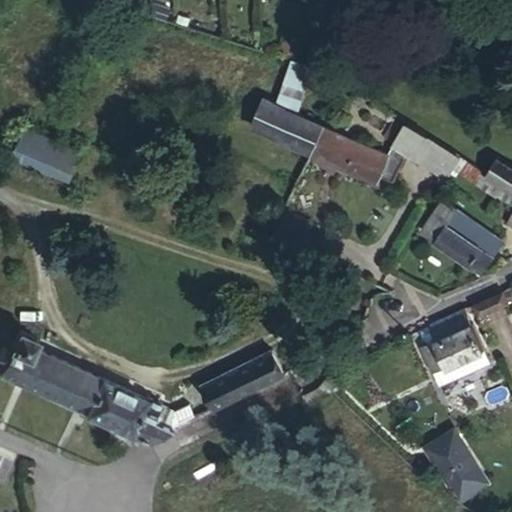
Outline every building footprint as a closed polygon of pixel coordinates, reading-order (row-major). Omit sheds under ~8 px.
[(315,149),(329,116),(253,82),(239,116),(315,149)] [(376,137),(329,116),(315,149),(362,169),(376,137)] [(47,164),(57,138),(29,127),(19,153),(47,164)] [(438,183),(454,153),(415,130),(409,144),(399,140),(396,147),(376,137),(362,169),(380,178),(385,169),(395,175),(402,159),(413,164),(412,166),(429,173),(428,178),(438,183)] [(83,148),(57,138),(47,164),(74,174),(83,148)] [(489,175),(511,188),(511,163),(501,156),(489,175)] [(255,186),(221,170),(213,187),(217,190),(210,209),(240,223),(255,186)] [(456,204),(440,196),(426,226),(492,261),(509,228),(490,218),(482,231),(451,215),(456,204)] [(289,209),(282,223),(306,234),(313,219),(289,209)] [(444,337),(433,342),(444,366),(490,345),(479,322),(475,324),(468,308),(437,323),(444,337)] [(426,324),(424,325),(433,342),(444,337),(437,323),(429,326),(426,324)] [(0,359),(0,368),(149,437),(173,425),(167,418),(173,407),(166,404),(167,398),(151,393),(149,400),(36,347),(40,337),(24,329),(13,356),(3,352),(0,359)] [(444,366),(433,342),(427,345),(445,381),(496,359),(490,345),(444,366)] [(211,384),(219,404),(286,374),(275,354),(211,384)] [(326,378),(318,386),(331,397),(338,389),(326,378)] [(439,429),(428,439),(448,462),(459,452),(439,429)]
